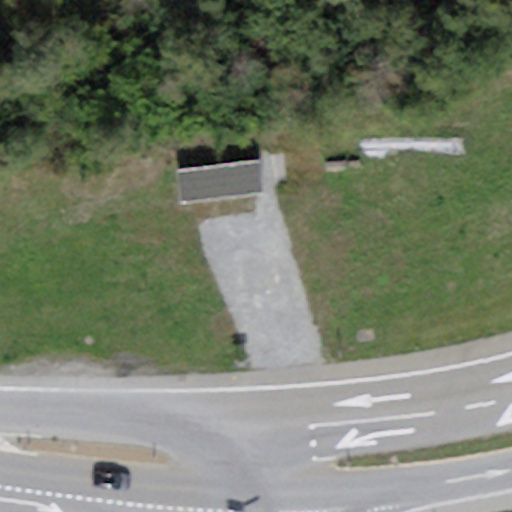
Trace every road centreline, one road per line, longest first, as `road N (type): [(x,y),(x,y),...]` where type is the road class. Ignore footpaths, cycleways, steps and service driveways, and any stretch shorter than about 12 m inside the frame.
road 1 (trunk): [(511,388),(249,414)]
road 2 (primary): [(249,414),(0,414)]
road 3 (motorway): [(285,494),(388,491),(511,471)]
road 4 (primary): [(0,461),(206,494)]
